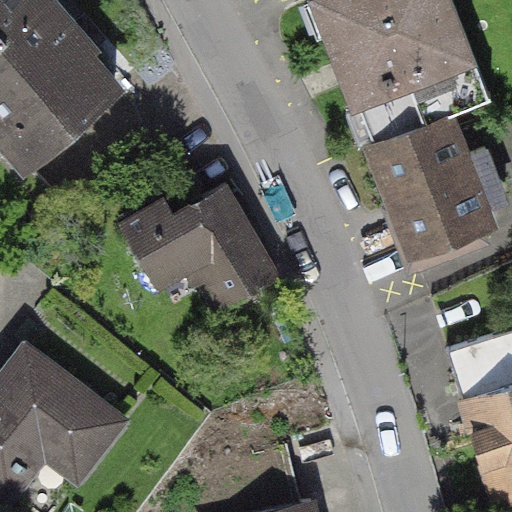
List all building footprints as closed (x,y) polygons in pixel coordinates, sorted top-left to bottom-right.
[(59,0),(0,0),(0,148),(21,173),(130,83),(59,0)] [(461,0),(295,0),(293,1),(349,155),(498,100),(461,0)] [(511,222),(477,119),(385,150),(422,261),(511,231),(511,222)] [(275,291),(221,185),(121,236),(151,296),(199,272),(222,317),(275,291)] [(511,328),(442,355),(501,509),(511,504),(511,328)] [(77,511),(141,436),(26,341),(0,371),(0,487),(30,511),(77,511)] [(320,511),(318,499),(260,511),(320,511)]
